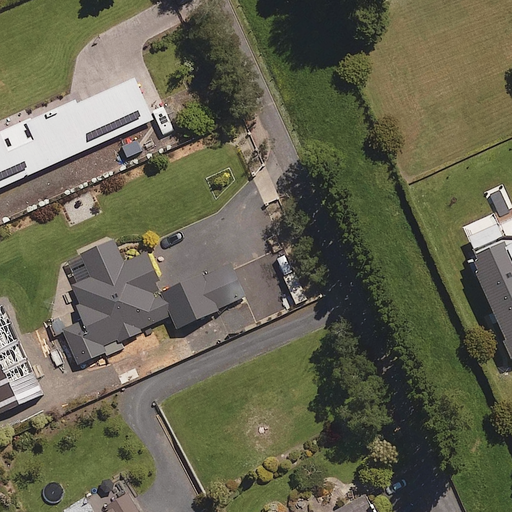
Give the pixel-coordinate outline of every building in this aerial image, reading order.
[(0,189),(156,127),(140,86),(83,109),(81,104),(0,136),(0,189)] [(137,138),(122,145),(130,160),(145,153),(137,138)] [(511,242),(503,243),(497,225),(467,236),(478,265),(474,267),(510,365),(511,363),(511,242)] [(126,264),(117,243),(70,262),(80,286),(75,289),(88,322),(66,331),(80,366),(109,355),(106,350),(144,335),(143,331),(175,318),(181,332),(221,315),(219,311),(251,298),(238,265),(167,294),(151,254),(126,264)] [(218,331),(191,342),(196,356),(224,345),(218,331)] [(145,511),(126,477),(63,511),(145,511)] [(377,511),(370,498),(341,511),(377,511)]
